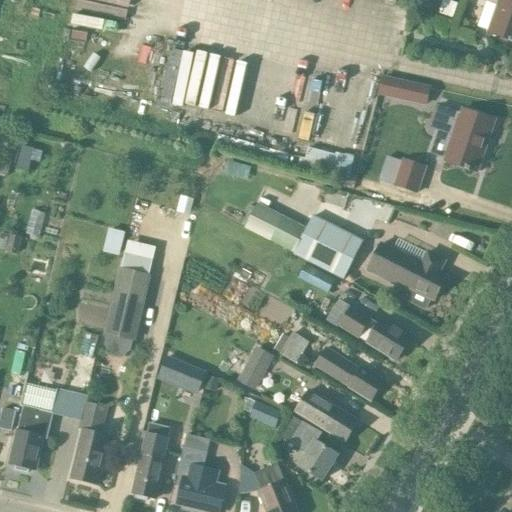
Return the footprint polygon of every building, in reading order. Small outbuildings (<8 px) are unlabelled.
[(451,18),(456,4),(445,0),(442,0),(438,13),(451,18)] [(511,0),(482,0),(500,6),(491,32),(511,39),(511,0)] [(217,114),(231,59),(194,50),(180,104),(217,114)] [(256,61),(249,118),(284,122),(290,65),(256,61)] [(108,69),(101,92),(121,98),(128,75),(108,69)] [(400,80),(383,77),(379,94),(396,98),(400,80)] [(462,113),(439,105),(431,129),(455,136),(446,161),(478,172),(495,120),(463,109),(462,113)] [(311,164),(356,170),(358,154),(313,148),(311,164)] [(428,167),(402,158),(392,186),(418,195),(428,167)] [(181,195),(177,211),(189,214),(193,199),(181,195)] [(313,215),(293,254),(344,280),(364,242),(313,215)] [(107,251),(124,256),(132,231),(115,226),(107,251)] [(11,234),(8,250),(18,252),(22,236),(11,234)] [(382,243),(368,272),(408,292),(405,298),(426,309),(432,298),(435,300),(447,276),(440,272),(446,260),(429,252),(423,264),(382,243)] [(306,264),(300,277),(329,292),(336,279),(306,264)] [(152,276),(120,268),(104,334),(107,335),(104,344),(108,353),(124,357),(131,352),(133,342),(135,342),(152,276)] [(351,306),(340,299),(326,321),(338,328),(338,327),(359,339),(360,337),(398,360),(412,337),(383,319),(380,324),(372,319),(373,318),(352,305),(351,306)] [(286,333),(277,348),(282,351),(282,352),(298,362),(311,339),(295,330),(291,336),(286,333)] [(274,356),(256,346),(238,381),(256,391),(274,356)] [(362,369),(327,348),(316,365),(373,400),(385,380),(363,367),(362,369)] [(169,354),(160,377),(180,385),(189,362),(169,354)] [(208,377),(205,387),(216,390),(218,379),(208,377)] [(24,406),(11,464),(16,465),(15,471),(29,474),(30,469),(37,470),(44,439),(48,440),(54,415),(82,421),(83,418),(86,403),(87,403),(89,396),(57,389),(57,390),(26,383),(21,405),(24,406)] [(308,391),(296,411),(346,441),(358,421),(308,391)] [(256,401),(250,417),(275,427),(281,412),(256,401)] [(83,418),(105,424),(109,408),(87,403),(86,403),(83,418)] [(16,411),(3,408),(0,419),(0,429),(11,432),(16,411)] [(321,434),(291,416),(280,436),(309,453),(300,467),(322,481),(338,455),(316,441),(321,434)] [(109,436),(84,430),(72,479),(98,485),(109,436)] [(135,494),(134,499),(147,501),(148,497),(156,499),(162,474),(159,473),(162,461),(164,461),(169,439),(148,434),(134,494),(135,494)] [(211,440),(187,434),(181,463),(180,463),(177,475),(184,477),(178,504),(210,511),(220,511),(226,487),(217,485),(220,472),(204,468),(211,440)] [(297,511),(278,465),(256,473),(263,490),(260,492),(268,511),(297,511)]
